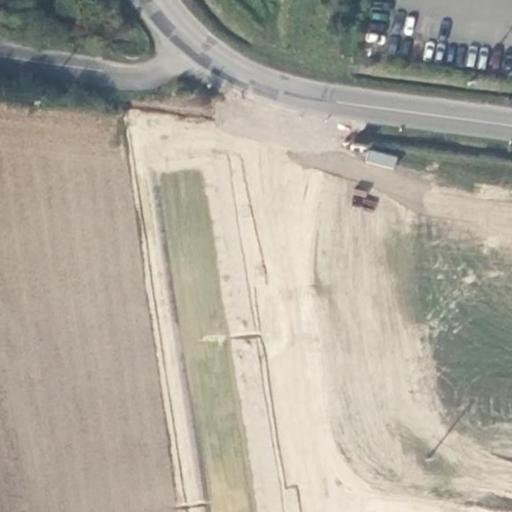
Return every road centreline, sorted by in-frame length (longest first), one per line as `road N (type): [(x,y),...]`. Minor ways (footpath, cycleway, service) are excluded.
road 1 (residential): [(284,211),(317,509)]
road 2 (secondary): [(319,99),(511,125)]
road 3 (residential): [(249,76),(284,211)]
